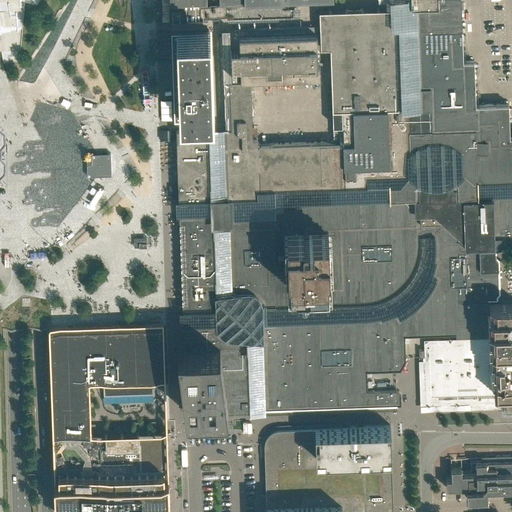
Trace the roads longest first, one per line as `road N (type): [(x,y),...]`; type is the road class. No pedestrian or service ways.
road 1 (secondary): [(48,511),(31,0)]
road 2 (secondary): [(4,0),(19,511)]
road 3 (unclassified): [(426,508),(425,466),(433,450),(449,440),(511,440)]
